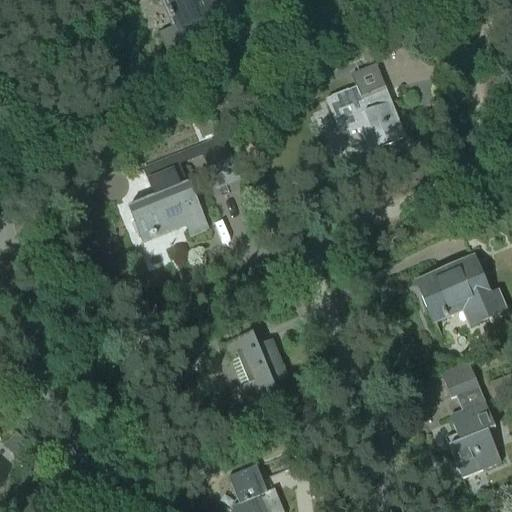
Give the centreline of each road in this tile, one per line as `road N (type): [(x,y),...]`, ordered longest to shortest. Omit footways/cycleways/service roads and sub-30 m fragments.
road 1 (residential): [(511,15),(484,33),(478,47),(468,172),(335,232),(311,257),(311,276),(383,454),(384,484),(371,511)]
road 2 (residential): [(92,511),(12,263)]
